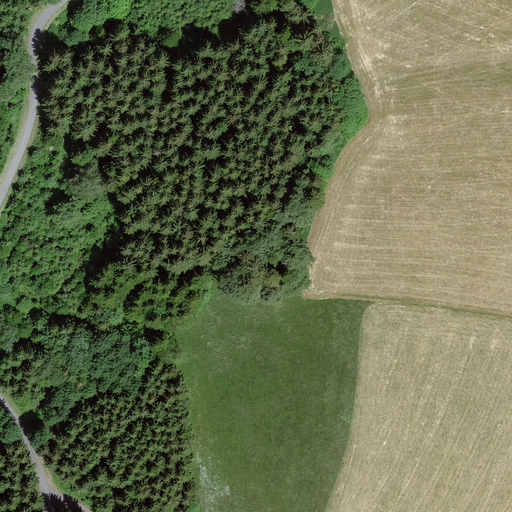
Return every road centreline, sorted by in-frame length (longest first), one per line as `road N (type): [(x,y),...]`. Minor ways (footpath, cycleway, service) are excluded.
road 1 (unclassified): [(64,0),(33,34),(27,124),(0,191)]
road 2 (unclassified): [(0,397),(24,427),(48,511)]
